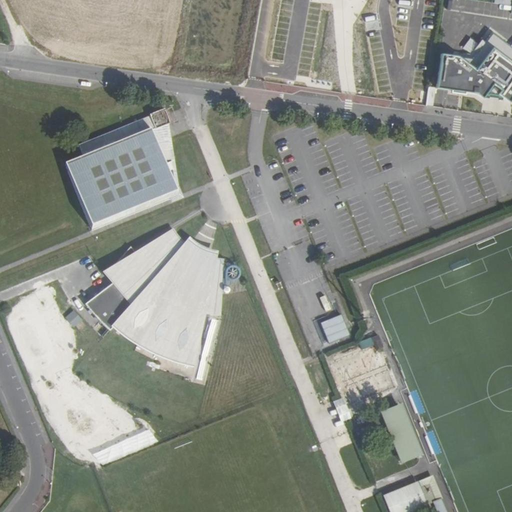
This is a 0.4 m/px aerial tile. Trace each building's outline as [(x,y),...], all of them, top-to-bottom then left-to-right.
[(435,88),(475,94),(481,99),(484,95),(488,96),(488,95),(497,96),(497,97),(502,98),(508,103),(510,99),(511,99),(511,49),(491,33),(472,59),(440,55),(435,88)] [(416,89),(422,46),(402,43),(396,86),(416,89)] [(149,116),(78,145),(84,160),(66,167),(89,225),(96,223),(98,226),(169,197),(167,194),(175,191),(163,160),(171,157),(168,138),(163,139),(158,128),(163,126),(169,123),(163,108),(148,114),(149,116)] [(126,252),(106,274),(112,282),(84,304),(97,319),(109,331),(115,324),(117,326),(130,336),(140,342),(150,348),(161,353),(172,357),(184,360),(192,362),(203,312),(218,314),(222,260),(214,260),(205,257),(197,254),(194,252),(186,247),(180,241),(177,238),(174,234),(172,230),(129,256),(126,252)] [(74,309),(65,317),(74,327),(83,320),(74,309)] [(344,341),(335,321),(314,329),(323,350),(344,341)] [(370,379),(358,350),(371,345),(373,350),(379,347),(374,335),(368,338),(355,343),(356,345),(324,359),(338,392),(370,379)] [(399,462),(418,455),(397,403),(379,411),(399,462)] [(413,511),(425,507),(415,482),(379,496),(385,511),(413,511)] [(433,511),(441,511),(436,499),(429,502),(433,511)]
